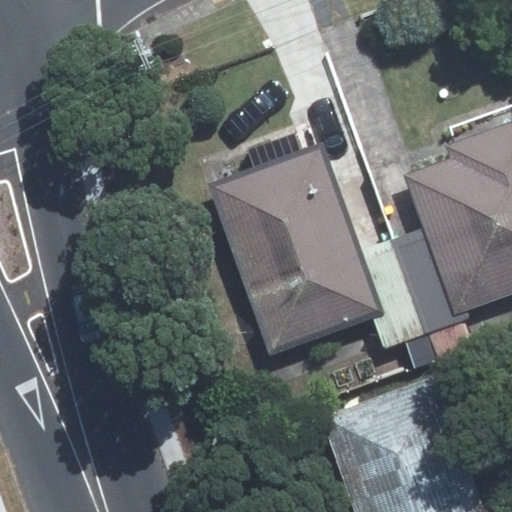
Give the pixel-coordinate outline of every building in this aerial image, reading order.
[(511,119),(471,135),(440,144),(444,156),(400,172),(418,227),(392,235),(425,332),(426,332),(464,319),(460,308),(511,289),(511,119)] [(247,168),(203,183),(262,353),(365,318),(377,349),(423,334),(390,237),(351,251),(313,145),(293,152),(287,134),(242,151),(247,168)] [(464,319),(426,332),(435,360),(473,346),(464,319)] [(401,344),(368,356),(377,380),(410,369),(401,344)] [(476,511),(425,365),(312,406),(349,511),(476,511)]
